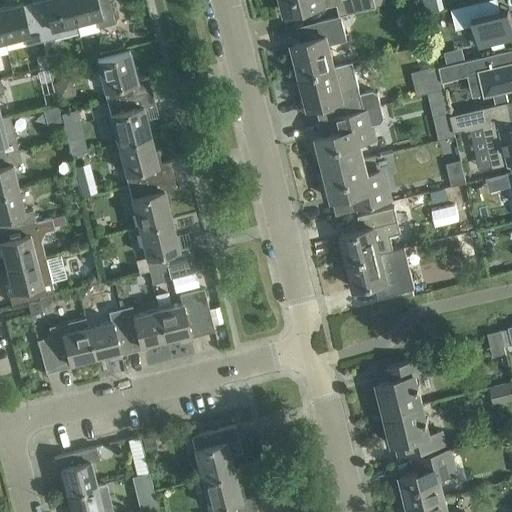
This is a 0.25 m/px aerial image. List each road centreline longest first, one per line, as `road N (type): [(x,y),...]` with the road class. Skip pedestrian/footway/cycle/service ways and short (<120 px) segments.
road 1 (unclassified): [(301,350),(307,317),(227,0)]
road 2 (residential): [(5,424),(301,350)]
road 3 (unclassified): [(354,511),(324,388),(301,350)]
